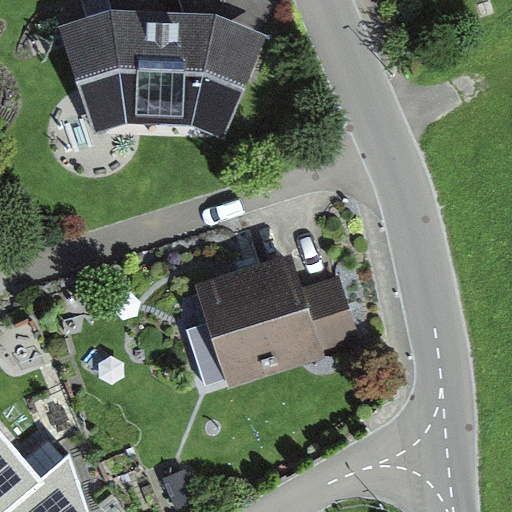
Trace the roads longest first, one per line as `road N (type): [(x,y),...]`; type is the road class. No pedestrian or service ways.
road 1 (residential): [(326,0),(394,159),(438,330),(444,392),(428,459)]
road 2 (residential): [(279,511),(377,466),(428,459)]
